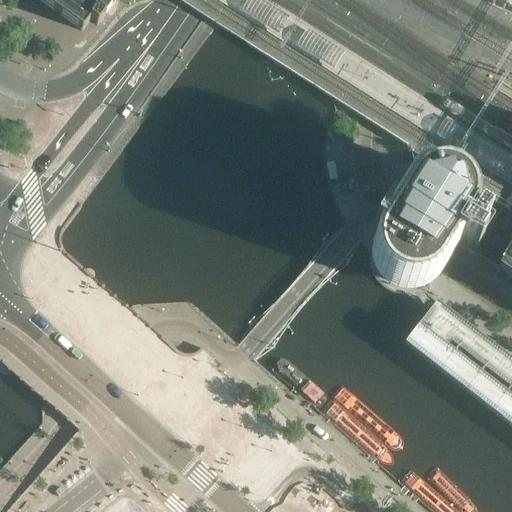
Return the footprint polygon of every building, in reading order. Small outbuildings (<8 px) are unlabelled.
[(37,0),(80,31),(81,31),(82,32),(82,31),(83,31),(89,23),(89,22),(90,22),(91,22),(96,25),(97,26),(98,25),(116,0),(37,0)] [(262,0),(250,0),(243,12),(281,37),(292,19),(262,0)] [(309,30),(299,48),(336,72),(347,55),(309,30)] [(24,140),(30,131),(20,123),(13,132),(24,140)] [(410,152),(418,181),(400,211),(383,238),(380,243),(377,250),(376,257),(376,264),(378,271),(381,278),(386,284),(392,288),(399,291),(406,293),(413,293),(420,291),(427,288),(433,283),(438,277),(457,246),(474,256),(503,207),(410,152)] [(492,277),(511,289),(511,243),(495,273),(492,277)] [(511,368),(451,320),(421,357),(511,428),(511,368)]
